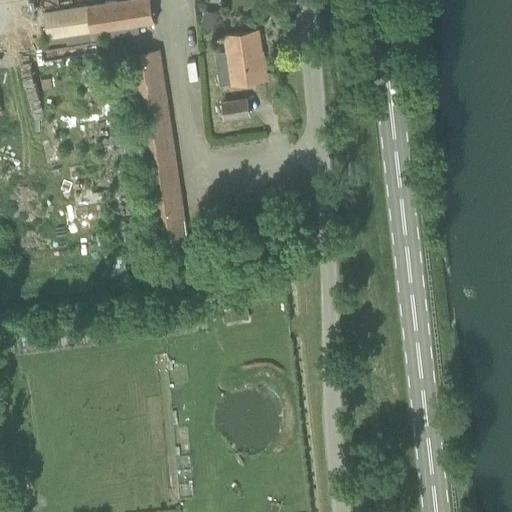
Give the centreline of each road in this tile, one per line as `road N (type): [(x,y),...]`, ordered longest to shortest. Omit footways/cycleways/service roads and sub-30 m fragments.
road 1 (primary): [(436,511),(379,0)]
road 2 (unclassified): [(336,511),(322,318),(324,123),(309,0)]
